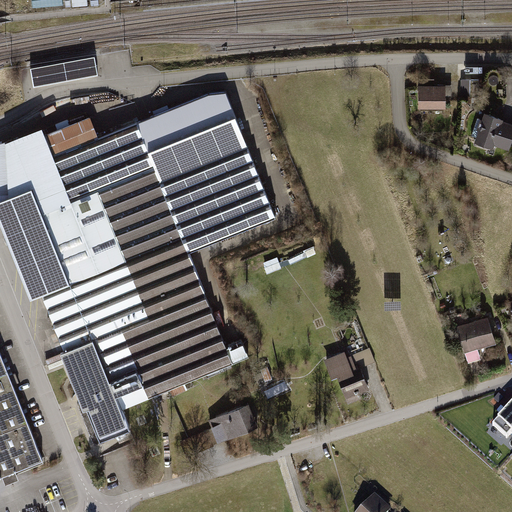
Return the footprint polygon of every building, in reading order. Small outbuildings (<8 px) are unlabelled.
[(95,54),(31,65),(34,85),(99,73),(95,54)] [(481,80),(462,80),(461,98),(480,99),(481,80)] [(449,85),(422,85),(422,109),(449,109),(449,85)] [(46,127),(0,145),(0,216),(32,293),(44,295),(103,437),(135,427),(129,408),(238,364),(191,251),(278,216),(230,94),(215,92),(102,138),(95,115),(48,134),(46,127)] [(511,121),(488,113),(477,142),(496,149),(497,146),(511,150),(511,121)] [(491,317),(460,327),(468,353),(499,343),(491,317)] [(0,479),(47,462),(0,345),(0,479)] [(348,349),(325,358),(333,379),(340,376),(351,404),(363,399),(361,395),(372,390),(363,367),(356,370),(348,349)] [(371,349),(354,355),(359,367),(376,361),(371,349)] [(260,429),(251,405),(210,420),(219,444),(260,429)] [(394,511),(376,497),(363,511),(394,511)]
